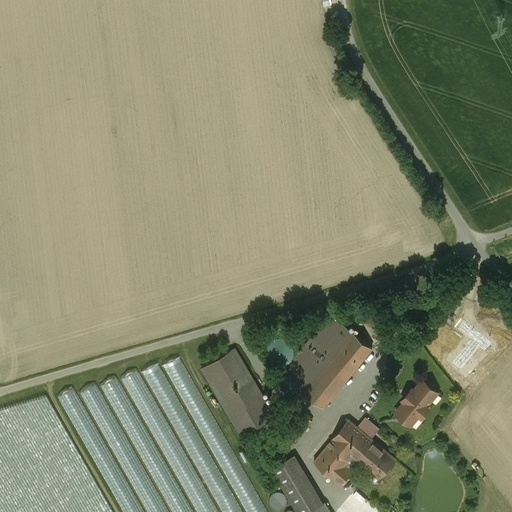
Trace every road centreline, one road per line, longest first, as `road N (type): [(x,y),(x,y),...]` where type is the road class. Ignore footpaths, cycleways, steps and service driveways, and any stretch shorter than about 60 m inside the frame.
road 1 (unclassified): [(0,391),(477,244)]
road 2 (unclassified): [(477,244),(363,70),(340,0)]
